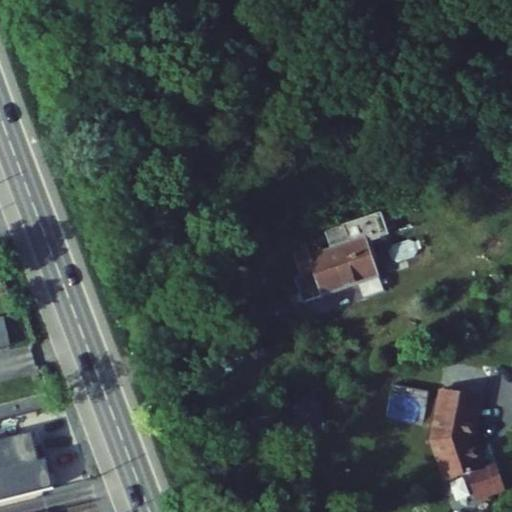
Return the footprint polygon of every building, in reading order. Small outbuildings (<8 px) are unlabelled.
[(314,300),(321,321),(374,303),(361,264),(307,284),(306,276),(292,280),(301,304),(314,300)] [(0,350),(10,348),(2,319),(0,319),(0,350)] [(438,470),(446,492),(460,495),(462,502),(467,505),(473,506),(475,511),(508,511),(502,493),(487,499),(476,468),(484,427),(448,420),(438,470)] [(0,505),(56,491),(49,462),(42,464),(34,435),(0,443),(0,505)] [(460,495),(446,492),(453,511),(454,511),(473,506),(467,505),(462,502),(460,495)]
